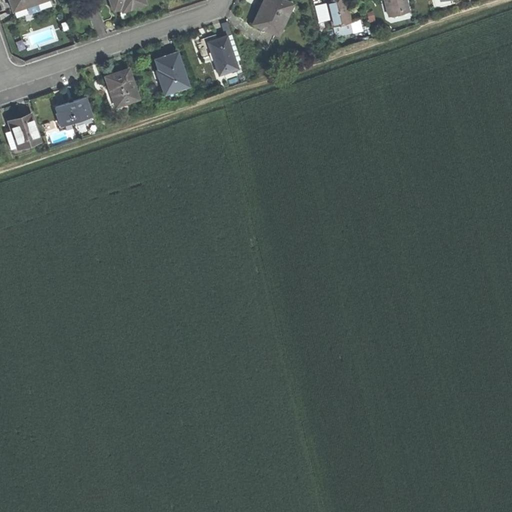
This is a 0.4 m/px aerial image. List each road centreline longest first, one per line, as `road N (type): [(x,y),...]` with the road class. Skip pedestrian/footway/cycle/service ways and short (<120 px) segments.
road 1 (track): [(0,168),(507,0)]
road 2 (residential): [(222,0),(216,10),(8,80)]
